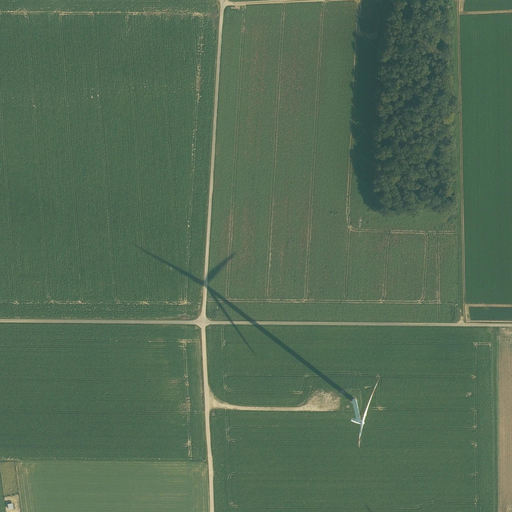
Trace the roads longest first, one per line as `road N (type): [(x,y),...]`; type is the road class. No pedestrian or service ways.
road 1 (track): [(461,324),(455,0)]
road 2 (track): [(203,322),(222,0)]
road 3 (track): [(511,325),(203,322)]
road 4 (track): [(203,322),(0,320)]
road 5 (track): [(203,322),(211,511)]
road 6 (track): [(494,511),(491,325)]
